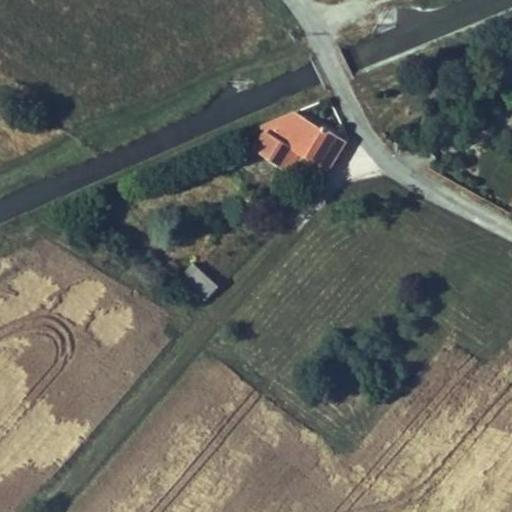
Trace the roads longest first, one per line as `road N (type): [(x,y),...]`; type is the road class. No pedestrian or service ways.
road 1 (track): [(38,511),(365,141)]
road 2 (unclassified): [(511,218),(365,141),(348,88),(302,0)]
